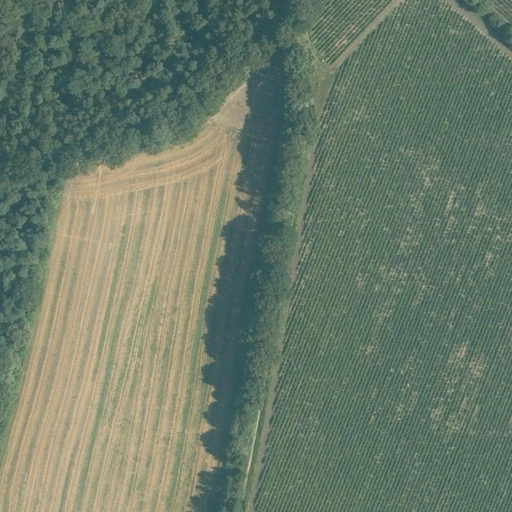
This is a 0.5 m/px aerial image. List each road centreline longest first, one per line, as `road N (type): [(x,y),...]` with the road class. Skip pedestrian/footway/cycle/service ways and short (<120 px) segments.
road 1 (track): [(301,27),(304,158),(240,511)]
road 2 (track): [(301,27),(173,143),(39,164)]
